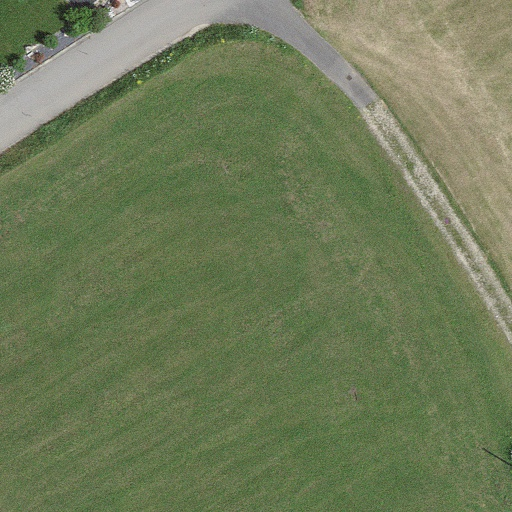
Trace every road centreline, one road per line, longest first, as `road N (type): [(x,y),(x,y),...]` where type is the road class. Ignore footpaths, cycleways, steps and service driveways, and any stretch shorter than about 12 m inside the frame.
road 1 (track): [(266,0),(385,119),(511,322)]
road 2 (residential): [(207,0),(0,133)]
